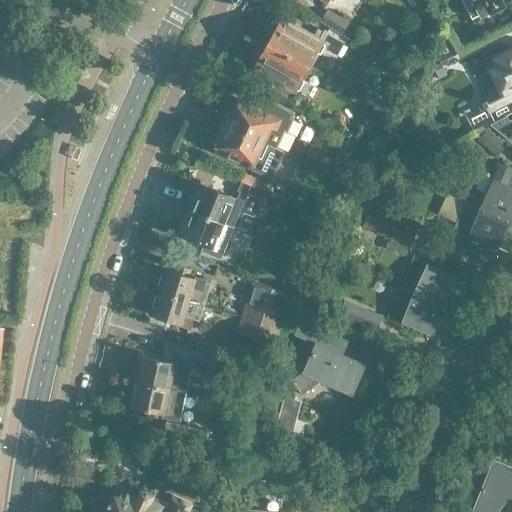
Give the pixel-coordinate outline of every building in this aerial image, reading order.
[(507,1),(506,0),(463,0),(472,17),(490,7),(491,9),(507,1)] [(321,19),(342,33),(348,23),(327,10),(321,19)] [(282,20),(269,43),(310,66),(318,52),(327,57),(328,55),(338,58),(347,39),(327,28),(325,31),(320,28),(315,36),(314,38),(282,20)] [(445,35),(435,54),(442,63),(456,55),(445,35)] [(310,66),(269,43),(256,65),(288,83),(287,85),(298,92),(299,89),(306,93),(311,85),(303,79),(310,66)] [(511,44),(488,57),(501,81),(482,91),(493,112),(511,102),(511,44)] [(0,70),(0,95),(24,104),(31,82),(18,77),(18,73),(6,70),(5,72),(0,70)] [(0,95),(0,122),(17,128),(24,104),(0,95)] [(229,112),(224,123),(270,145),(279,149),(288,131),(290,133),(296,121),(293,119),(296,113),(268,98),(263,108),(242,98),(240,103),(238,101),(234,110),(229,112)] [(0,122),(0,146),(9,150),(17,128),(0,122)] [(288,153),(270,145),(224,123),(218,135),(220,139),(216,149),(244,162),(243,164),(275,180),(288,153)] [(477,140),(497,157),(506,146),(486,129),(477,140)] [(0,146),(0,171),(2,172),(9,150),(0,146)] [(487,192),(480,208),(509,220),(511,213),(511,187),(506,185),(511,172),(511,168),(500,163),(493,178),(484,174),(477,188),(487,192)] [(200,183),(190,208),(245,230),(251,215),(256,217),(258,214),(260,215),(264,204),(262,203),(264,200),(250,194),(253,186),(244,182),(241,192),(243,193),(240,199),(200,183)] [(190,208),(180,233),(224,251),(227,243),(240,248),(247,231),(245,230),(190,208)] [(509,220),(480,208),(468,236),(497,249),(509,220)] [(395,215),(390,227),(414,238),(419,225),(395,215)] [(407,252),(405,248),(409,249),(414,238),(390,227),(380,223),(375,235),(391,241),(386,243),(384,247),(386,252),(391,253),(395,252),(396,256),(401,258),(405,257),(407,252)] [(415,255),(401,286),(443,306),(456,277),(428,264),(429,261),(415,255)] [(167,269),(160,292),(204,305),(211,283),(205,282),(206,279),(188,274),(189,269),(178,266),(176,272),(167,269)] [(250,283),(239,316),(279,328),(289,295),(250,283)] [(400,325),(402,321),(430,333),(443,306),(401,286),(387,318),(400,325)] [(204,305),(160,292),(153,315),(162,318),(161,321),(191,331),(194,319),(200,321),(204,305)] [(343,303),(336,320),(375,335),(382,318),(343,303)] [(233,335),(273,347),(279,328),(239,316),(233,335)] [(314,344),(302,371),(291,379),(302,394),(322,379),(351,392),(363,363),(340,353),(346,340),(300,320),(293,335),(314,344)] [(143,355),(137,381),(184,391),(185,390),(187,391),(193,364),(200,366),(204,353),(180,346),(176,360),(176,363),(143,355)] [(137,381),(131,406),(164,414),(164,417),(181,421),(187,392),(184,392),(184,391),(137,381)] [(164,432),(187,438),(205,442),(208,432),(166,422),(164,432)] [(511,511),(511,466),(493,459),(472,511),(511,511)] [(252,505),(253,493),(246,493),(247,467),(231,466),(228,511),(243,511),(244,505),(252,505)] [(185,511),(189,504),(170,496),(166,507),(162,505),(163,504),(151,499),(153,494),(140,489),(139,493),(124,486),(119,497),(118,496),(116,498),(113,497),(106,511),(185,511)]
